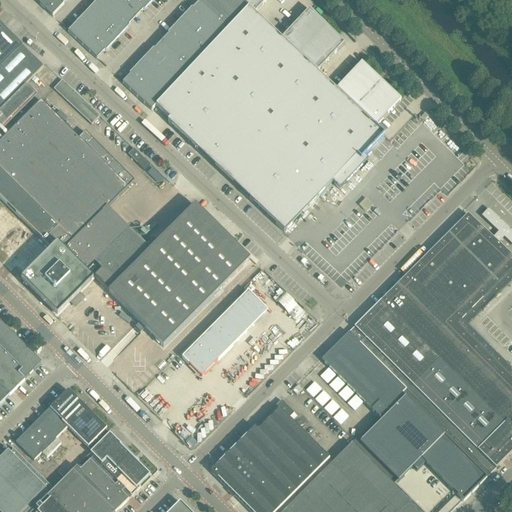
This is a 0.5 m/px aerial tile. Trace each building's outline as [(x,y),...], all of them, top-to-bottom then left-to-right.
[(64,5),(68,0),(33,0),(39,5),(52,17),(64,5)] [(114,0),(98,0),(87,12),(117,40),(129,27),(128,27),(135,19),(114,0)] [(114,0),(135,19),(143,11),(143,12),(154,0),(114,0)] [(201,0),(199,2),(229,30),(248,9),(238,0),(201,0)] [(238,0),(248,9),(249,10),(254,15),(268,0),(238,0)] [(191,9),(179,22),(209,50),(229,30),(199,2),(192,10),(191,9)] [(248,9),(229,30),(209,50),(190,71),(171,91),(158,105),(155,107),(156,108),(170,121),(167,123),(194,148),(197,151),(198,151),(249,200),(252,203),(253,203),(285,233),(302,216),(303,217),(308,212),(306,211),(332,184),(340,191),(368,162),(368,161),(364,158),(384,137),(374,128),(254,15),(249,10),(248,9)] [(298,22),(282,39),(317,73),(344,45),(336,37),(317,18),(309,10),(298,22)] [(117,40),(87,12),(67,33),(97,60),(104,52),(105,53),(117,40)] [(168,35),(161,43),(190,71),(209,50),(179,22),(167,35),(168,35)] [(0,129),(33,96),(25,87),(43,68),(22,47),(0,25),(0,129)] [(153,50),(141,63),(171,91),(190,71),(161,43),(154,51),(153,50)] [(155,107),(158,105),(171,91),(141,63),(129,76),(130,76),(122,84),(151,112),(155,107)] [(335,89),(375,126),(399,100),(360,63),(335,89)] [(62,82),(53,90),(91,126),(100,117),(62,82)] [(5,138),(0,142),(0,199),(51,250),(21,281),(57,316),(71,302),(72,304),(80,296),(78,295),(93,281),(90,279),(92,277),(163,348),(177,334),(249,261),(194,207),(148,254),(105,211),(133,182),(85,134),(78,140),(70,132),(73,128),(68,123),(65,127),(40,103),(5,138)] [(424,114),(420,119),(419,119),(423,123),(428,117),(424,114)] [(128,156),(137,165),(143,159),(134,150),(128,156)] [(143,159),(137,165),(144,172),(150,166),(143,159)] [(20,219),(8,208),(0,215),(0,230),(4,235),(20,219)] [(511,257),(467,215),(364,319),(421,375),(405,391),(415,400),(448,433),(490,475),(511,453),(511,369),(467,325),(511,280),(511,257)] [(32,231),(20,219),(4,235),(16,247),(32,231)] [(211,330),(182,359),(188,365),(201,378),(218,362),(239,341),(253,326),(234,307),(211,330)] [(364,319),(348,334),(405,391),(421,375),(364,319)] [(0,405),(10,395),(41,365),(29,353),(23,347),(0,323),(0,405)] [(405,391),(348,334),(321,361),(378,418),(352,444),(394,487),(412,468),(416,473),(425,464),(448,488),(463,503),(490,475),(448,433),(415,400),(405,391)] [(298,386),(292,392),(296,396),(302,391),(298,386)] [(92,452),(110,434),(106,430),(68,392),(49,410),(50,410),(49,410),(16,444),(34,462),(68,428),(92,452)] [(228,490),(229,489),(236,495),(235,496),(235,497),(238,500),(239,501),(239,500),(242,504),(246,507),(245,507),(246,508),(249,511),(250,511),(283,511),(332,463),(289,420),(294,414),(281,402),(276,407),(279,411),(258,432),(254,428),(250,433),(251,433),(247,436),(244,440),(243,439),(243,440),(240,443),(239,443),(240,444),(236,447),(233,451),(232,450),(232,451),(229,454),(228,454),(229,455),(225,458),(222,461),(221,462),(218,465),(215,469),(214,468),(210,472),(217,479),(221,482),(220,482),(221,483),(224,486),(224,487),(225,486),(227,489),(228,489),(228,490)] [(117,511),(140,489),(138,487),(149,476),(135,463),(137,461),(110,434),(92,452),(89,455),(54,490),(32,511),(117,511)] [(57,441),(42,455),(46,459),(61,445),(57,441)] [(418,511),(351,445),(284,511),(418,511)] [(0,511),(32,511),(54,490),(11,448),(10,449),(11,449),(11,450),(12,450),(12,451),(12,452),(11,452),(11,453),(10,454),(8,452),(0,460),(0,459),(0,511)] [(188,511),(179,503),(170,511),(188,511)]
